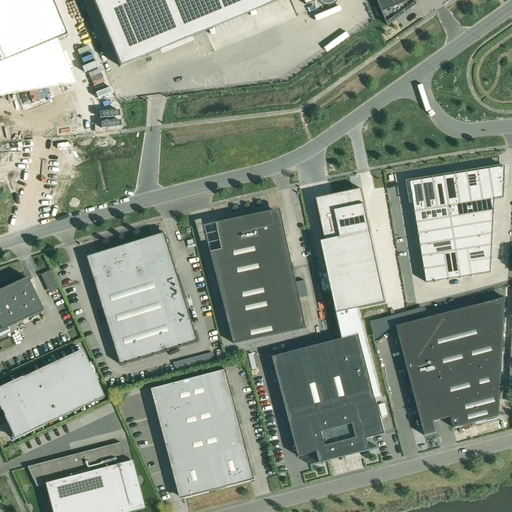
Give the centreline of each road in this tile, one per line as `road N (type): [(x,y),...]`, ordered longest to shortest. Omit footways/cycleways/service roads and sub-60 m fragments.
road 1 (unclassified): [(0,243),(275,168),(410,76)]
road 2 (unclassified): [(511,441),(242,511)]
road 3 (unknown): [(272,504),(237,366)]
road 4 (unknown): [(418,465),(387,328)]
road 5 (unclassified): [(410,76),(450,127),(511,125)]
road 6 (unclassified): [(410,76),(511,5)]
